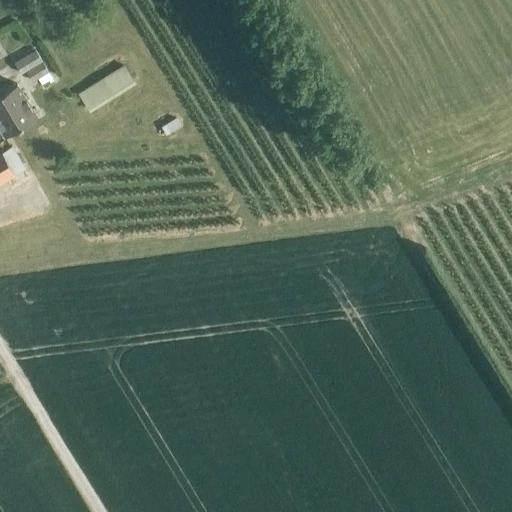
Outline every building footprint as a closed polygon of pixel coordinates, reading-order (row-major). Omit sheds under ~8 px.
[(48,71),(35,49),(13,62),(20,74),(25,70),(32,81),(48,71)] [(133,80),(124,65),(78,94),(87,109),(133,80)] [(0,128),(4,135),(36,116),(16,82),(0,92),(0,128)] [(176,119),(161,127),(166,135),(180,126),(176,119)] [(0,181),(24,167),(10,145),(0,150),(0,181)]
